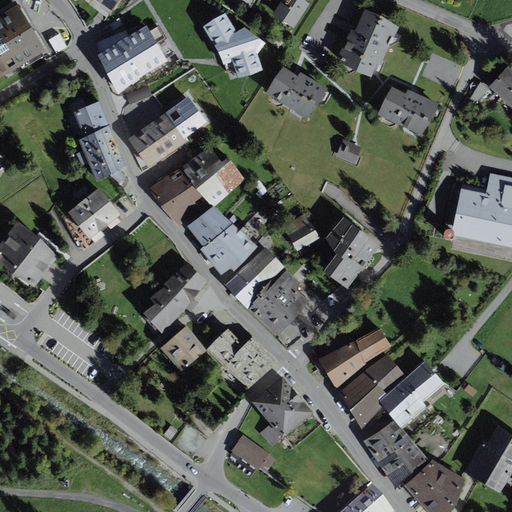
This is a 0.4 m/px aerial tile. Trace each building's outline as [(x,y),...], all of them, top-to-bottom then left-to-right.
[(91,0),(89,5),(106,16),(110,10),(112,11),(120,0),(91,0)] [(304,0),(281,0),(273,14),(294,28),(310,3),(304,0)] [(18,4),(0,14),(0,78),(46,50),(18,4)] [(351,29),(336,60),(371,76),(377,63),(381,65),(400,26),(365,9),(355,29),(355,30),(351,29)] [(225,13),(203,27),(222,62),(227,71),(235,69),(237,78),(263,70),(258,54),(266,43),(245,27),(237,31),(225,13)] [(114,32),(126,28),(122,19),(111,23),(114,32)] [(97,56),(119,91),(169,61),(147,25),(97,56)] [(266,93),(307,119),(327,88),(301,71),(298,76),(296,75),(283,66),(266,93)] [(489,87),(502,98),(511,87),(511,69),(509,66),(489,87)] [(483,98),(489,83),(480,79),(474,94),(483,98)] [(391,87),(378,115),(422,136),(438,103),(414,92),(408,89),(406,94),(391,87)] [(511,87),(502,98),(511,107),(511,87)] [(128,139),(150,169),(189,141),(187,138),(207,122),(188,96),(128,139)] [(85,137),(79,140),(84,150),(77,154),(82,165),(88,162),(97,180),(109,174),(119,183),(126,176),(118,170),(126,164),(100,100),(87,106),(82,97),(69,104),(85,137)] [(343,139),(337,155),(355,163),(362,147),(354,144),(343,139)] [(210,147),(181,167),(209,203),(211,206),(213,204),(214,205),(246,180),(228,157),(222,162),(210,147)] [(0,177),(10,163),(0,154),(0,177)] [(179,226),(209,203),(181,167),(149,189),(179,226)] [(511,177),(490,173),(486,190),(462,185),(451,235),(511,248),(511,177)] [(99,188),(68,212),(90,239),(120,214),(99,188)] [(233,224),(213,206),(187,226),(204,247),(233,224)] [(304,214),(282,226),(297,251),(320,238),(310,222),(309,223),(304,214)] [(336,253),(323,270),(347,289),(379,246),(342,216),(326,237),(333,251),(336,253)] [(0,244),(0,260),(35,287),(58,257),(41,239),(18,221),(0,244)] [(258,246),(233,224),(204,247),(200,250),(222,275),(231,268),(234,271),(258,246)] [(285,269),(266,247),(225,284),(247,308),(285,269)] [(207,282),(187,262),(164,284),(165,286),(150,298),(155,304),(143,313),(162,333),(186,308),(190,312),(194,307),(199,303),(194,298),(207,282)] [(300,283),(285,269),(247,308),(276,335),(309,301),(295,288),(300,283)] [(187,326),(161,348),(181,371),(207,349),(187,326)] [(380,327),(318,360),(336,388),(366,363),(392,346),(380,327)] [(244,345),(228,329),(208,349),(249,390),(277,362),(252,337),(244,345)] [(387,354),(366,369),(385,391),(405,375),(387,354)] [(378,401),(383,407),(395,419),(401,427),(426,405),(423,402),(444,383),(424,360),(407,376),(387,393),(378,401)] [(387,393),(385,391),(366,369),(338,392),(361,429),(383,407),(378,401),(387,393)] [(252,402),(267,420),(298,394),(283,376),(252,402)] [(261,433),(272,447),(284,437),(313,413),(298,394),(267,420),(271,424),(261,433)] [(395,419),(363,441),(395,486),(428,459),(401,427),(395,419)] [(217,432),(223,425),(220,423),(214,429),(217,432)] [(483,439),(464,471),(500,493),(511,472),(511,434),(498,425),(488,442),(483,439)] [(170,440),(177,430),(171,426),(164,435),(170,440)] [(276,459),(243,435),(231,450),(233,452),(230,455),(238,460),(240,457),(258,470),(260,467),(266,472),(276,459)] [(432,460),(418,474),(456,505),(465,479),(432,460)] [(428,511),(450,511),(456,505),(418,474),(404,486),(428,511)] [(389,511),(372,491),(348,511),(389,511)]
